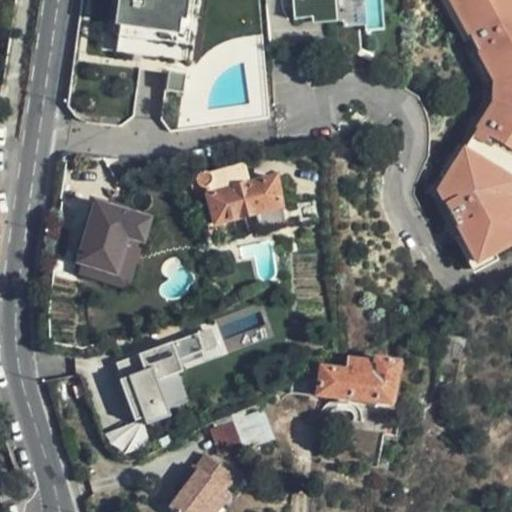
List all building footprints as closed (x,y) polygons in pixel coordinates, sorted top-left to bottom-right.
[(122,0),(115,57),(175,64),(179,33),(174,33),(175,19),(180,19),(183,0),(122,0)] [(183,0),(180,19),(175,19),(174,33),(179,33),(175,64),(195,66),(202,0),(183,0)] [(291,0),(294,27),(385,20),(383,0),(291,0)] [(511,0),(449,0),(470,36),(493,81),(491,107),(437,190),(460,264),(511,247),(511,220),(506,203),(511,193),(511,0)] [(449,0),(440,0),(463,40),(470,36),(449,0)] [(184,78),(167,76),(165,95),(183,97),(184,78)] [(215,223),(244,217),(282,209),(275,180),(244,186),(243,182),(238,183),(234,167),(209,173),(204,171),(200,172),(197,176),(202,196),(208,195),(215,223)] [(147,244),(155,216),(97,200),(78,263),(84,265),(82,274),(131,288),(144,243),(147,244)] [(282,209),(244,217),(248,233),(285,226),(282,209)] [(204,331),(116,366),(123,384),(131,381),(135,392),(152,385),(163,414),(189,403),(178,376),(185,373),(180,362),(211,349),(204,331)] [(391,405),(399,363),(377,360),(377,363),(355,361),(348,364),(347,372),(321,369),(316,397),(391,405)] [(123,384),(121,385),(136,425),(163,414),(152,385),(135,392),(131,381),(123,384)] [(243,412),(230,417),(231,421),(241,452),(272,440),(263,414),(257,417),(256,412),(244,417),(243,412)] [(241,452),(231,421),(215,427),(226,457),(241,452)] [(208,451),(198,463),(205,469),(195,480),(191,477),(168,500),(180,511),(201,511),(203,511),(223,490),(235,477),(208,451)] [(205,469),(198,463),(187,473),(191,477),(195,480),(205,469)] [(217,511),(231,498),(223,490),(203,511),(204,511),(217,511)]
